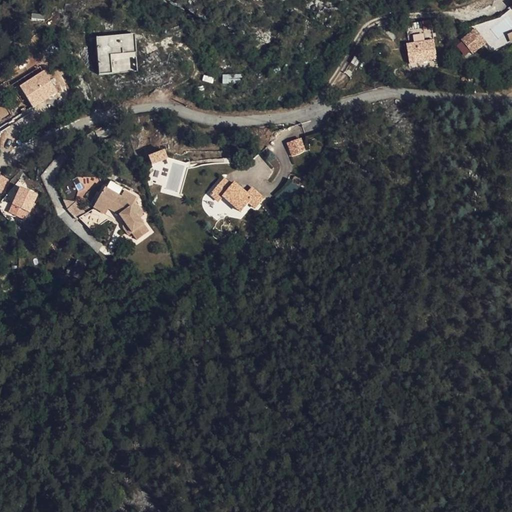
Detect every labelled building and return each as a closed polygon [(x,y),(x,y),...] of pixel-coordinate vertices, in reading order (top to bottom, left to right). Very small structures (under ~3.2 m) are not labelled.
[(487,42),(475,26),(461,38),(462,40),(472,50),(473,52),(487,42)] [(409,42),(414,41),(413,34),(425,32),(426,38),(435,37),(433,28),(408,31),(409,42)] [(136,32),(98,34),(99,75),(138,72),(136,32)] [(428,40),(400,44),(404,62),(431,58),(428,40)] [(462,40),(455,45),(465,55),(472,50),(462,40)] [(305,135),(293,138),(296,150),(304,148),(303,143),(307,142),(305,135)] [(164,148),(149,155),(153,164),(168,157),(164,148)] [(284,174),(290,180),(296,175),(289,169),(284,174)] [(1,172),(0,172),(0,191),(1,193),(11,179),(1,172)] [(211,201),(218,197),(225,206),(234,215),(246,205),(250,209),(255,203),(247,194),(242,199),(230,186),(228,188),(221,180),(205,193),(211,201)] [(21,207),(18,214),(24,217),(35,193),(19,185),(11,203),(21,207)] [(101,186),(94,200),(107,208),(116,213),(121,220),(120,226),(125,233),(129,230),(135,237),(146,229),(128,205),(133,196),(121,189),(118,194),(101,186)] [(211,201),(220,211),(225,206),(218,197),(211,201)] [(104,213),(107,208),(94,200),(91,207),(104,213)] [(21,207),(11,203),(8,210),(18,214),(21,207)] [(109,215),(104,213),(91,207),(75,215),(89,229),(109,215)]
